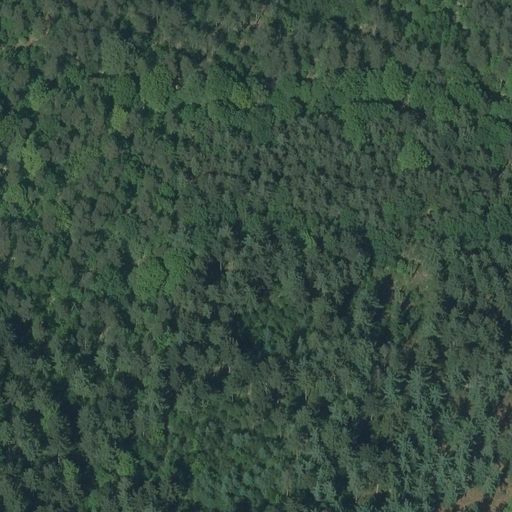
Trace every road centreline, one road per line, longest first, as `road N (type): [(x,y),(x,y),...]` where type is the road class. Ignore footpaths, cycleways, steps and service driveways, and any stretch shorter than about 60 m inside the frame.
road 1 (unknown): [(0,96),(511,78)]
road 2 (track): [(182,113),(163,511)]
